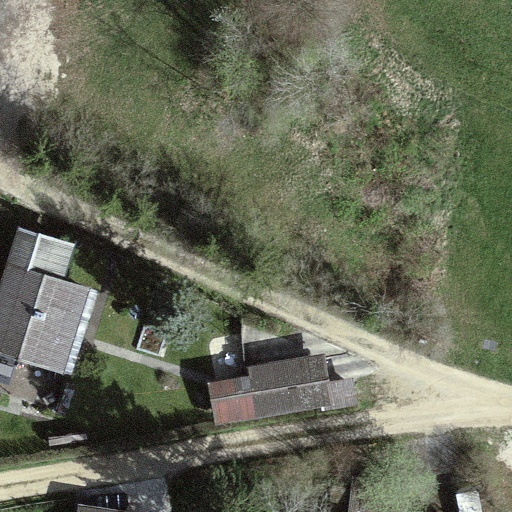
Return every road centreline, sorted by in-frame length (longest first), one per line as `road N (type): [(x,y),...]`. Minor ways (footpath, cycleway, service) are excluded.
road 1 (track): [(0,181),(163,255),(511,392)]
road 2 (track): [(510,392),(0,469)]
